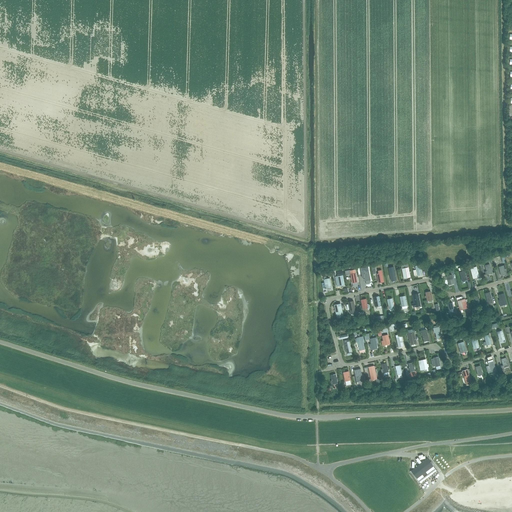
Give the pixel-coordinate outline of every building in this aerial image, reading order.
[(485,275),(492,273),(489,264),(482,266),(485,275)] [(416,267),(416,270),(414,271),(415,275),(417,275),(418,275),(422,275),(420,266),(416,267)] [(368,267),(361,268),(362,278),(363,278),(363,277),(364,277),(365,281),(370,280),(368,267)] [(476,267),(470,268),(473,278),(475,278),(479,277),(476,267)] [(343,275),(343,271),(337,272),(338,277),(335,277),(337,286),(345,285),(343,275)] [(449,285),(454,283),(452,275),(446,276),(447,279),(445,280),(446,285),(448,284),(448,285),(449,285)] [(332,287),(330,278),(327,279),(326,276),(323,277),(325,283),(322,283),(323,288),(325,288),(325,289),(326,289),(326,288),(332,287)] [(504,294),(498,295),(499,298),(500,298),(500,299),(498,300),(500,306),(507,304),(504,294)] [(367,304),(366,299),(361,300),(363,309),(368,308),(368,309),(369,309),(370,308),(369,305),(368,304),(367,304)] [(457,301),(460,310),(467,308),(465,299),(457,301)] [(354,301),(348,302),(350,314),(354,313),(354,315),(358,314),(357,310),(355,311),(354,301)] [(337,318),(343,317),(341,304),(335,305),(337,318)] [(434,328),(433,328),(434,333),(435,333),(437,339),(441,338),(441,334),(440,331),(439,327),(434,328)] [(410,338),(412,345),(416,344),(413,329),(406,331),(408,339),(410,338)] [(429,340),(427,332),(426,330),(420,331),(421,336),(422,336),(424,341),(429,340)] [(401,334),(396,335),(399,347),(404,346),(401,334)] [(484,336),(486,342),(484,342),(484,345),(492,343),(489,335),(484,336)] [(357,339),(355,339),(356,343),(357,342),(359,347),(358,348),(358,349),(359,350),(359,351),(364,349),(363,343),(365,343),(364,340),(363,337),(357,338),(357,339)] [(371,344),(370,345),(370,348),(373,347),(374,348),(375,347),(377,347),(377,344),(376,342),(378,341),(377,337),(370,339),(371,344)] [(434,359),(431,360),(433,366),(435,365),(435,367),(440,366),(438,357),(433,358),(434,359)] [(427,371),(428,371),(427,367),(427,364),(426,360),(419,361),(421,370),(423,369),(423,370),(426,369),(427,371)] [(491,372),(496,370),(493,362),(493,360),(488,361),(488,363),(490,369),(490,370),(491,372)] [(411,376),(416,375),(416,371),(415,371),(413,362),(408,363),(409,368),(408,368),(408,369),(409,369),(410,372),(411,376)] [(354,369),(354,370),(356,381),(363,380),(362,375),(361,368),(354,370),(354,369)] [(467,369),(463,371),(467,385),(472,384),(467,369)] [(427,458),(411,471),(417,479),(422,475),(424,477),(427,474),(426,472),(433,466),(427,458)]
